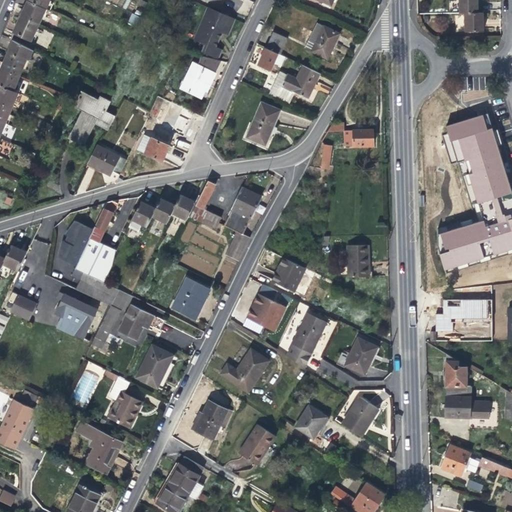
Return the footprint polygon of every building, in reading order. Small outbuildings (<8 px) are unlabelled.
[(27,6),(22,15),(41,23),(47,9),(29,0),(27,6)] [(29,0),(47,9),(51,0),(29,0)] [(235,0),(207,0),(207,2),(235,15),(241,2),(235,0)] [(458,0),(459,13),(464,12),(477,12),(477,2),(477,0),(458,0)] [(236,19),(208,7),(198,29),(202,31),(207,33),(203,41),(208,43),(204,51),(220,58),(224,50),(218,47),(221,39),(224,33),(229,36),(236,19)] [(482,12),(477,12),(464,12),(464,31),(483,31),(482,21),(482,12)] [(11,39),(14,40),(29,48),(41,23),(22,15),(19,22),(11,39)] [(305,48),(328,59),(333,47),(340,34),(317,23),(305,48)] [(202,31),(198,29),(194,37),(199,39),(203,41),(207,33),(202,31)] [(273,32),(266,48),(279,54),(281,55),(289,39),(273,32)] [(35,51),(29,48),(14,40),(7,58),(2,68),(21,76),(28,59),(31,60),(35,51)] [(271,71),(279,54),(266,48),(259,64),(271,71)] [(194,64),(182,87),(202,97),(206,89),(208,90),(209,88),(215,74),(194,64)] [(321,73),(304,65),(298,78),(282,71),(276,87),(281,89),(282,87),(309,99),(316,84),(321,73)] [(0,84),(0,85),(14,91),(21,76),(2,68),(0,73),(0,84)] [(0,85),(0,102),(13,108),(19,92),(14,91),(0,85)] [(511,259),(435,265),(437,291),(511,282),(511,146),(496,89),(431,96),(432,119),(480,113),(511,258),(511,259)] [(108,129),(115,116),(106,112),(111,102),(101,97),(99,101),(82,92),(75,106),(84,110),(70,138),(80,142),(84,144),(96,122),(108,129)] [(0,120),(6,123),(13,108),(0,102),(0,120)] [(263,103),(248,138),(266,145),(272,131),(281,111),(263,103)] [(183,131),(188,121),(180,117),(175,127),(183,131)] [(345,123),(334,122),(329,131),(345,131),(345,123)] [(375,130),(345,131),(344,146),(375,145),(375,136),(375,130)] [(145,134),(137,150),(163,162),(167,153),(169,149),(170,146),(145,134)] [(178,140),(176,148),(187,151),(189,144),(178,140)] [(325,145),(322,168),(329,169),(332,146),(325,145)] [(121,174),(127,160),(99,146),(89,165),(107,174),(111,176),(114,171),(121,174)] [(209,182),(191,217),(217,229),(222,218),(210,212),(205,209),(217,186),(209,182)] [(239,261),(250,237),(244,234),(263,196),(243,186),(225,225),(238,233),(227,255),(239,261)] [(182,195),(176,205),(173,213),(188,220),(197,202),(188,198),(182,195)] [(162,198),(157,209),(153,216),(168,223),(173,213),(176,205),(170,202),(162,198)] [(148,227),(153,216),(157,209),(148,205),(142,201),(133,219),(148,227)] [(106,203),(96,226),(91,238),(101,243),(111,221),(118,205),(113,203),(106,203)] [(73,276),(116,299),(120,290),(117,288),(105,282),(77,268),(91,238),(96,226),(84,220),(78,232),(62,266),(75,273),(73,276)] [(188,243),(196,225),(189,221),(180,239),(188,243)] [(117,250),(101,243),(91,238),(77,268),(105,282),(112,267),(115,254),(117,250)] [(369,245),(348,246),(349,276),(370,276),(370,264),(369,245)] [(12,246),(6,259),(4,263),(19,270),(27,253),(19,249),(12,246)] [(295,291),(306,268),(285,258),(278,271),(274,281),(295,291)] [(187,278),(173,307),(197,319),(206,301),(211,290),(187,278)] [(132,296),(120,290),(116,299),(112,306),(96,337),(106,343),(122,311),(125,312),(133,296),(132,296)] [(255,304),(247,319),(275,333),(291,300),(282,296),(279,302),(260,293),(255,304)] [(65,296),(61,294),(59,299),(62,301),(55,315),(65,320),(69,313),(83,319),(75,336),(84,340),(88,331),(89,331),(98,311),(65,296)] [(31,321),(39,304),(29,299),(19,295),(11,311),(31,321)] [(132,306),(120,330),(138,339),(145,326),(148,328),(150,325),(154,317),(132,306)] [(0,322),(6,324),(8,317),(0,314),(0,322)] [(308,314),(294,344),(288,357),(305,369),(312,353),(327,323),(308,314)] [(358,338),(345,365),(365,374),(373,358),(378,347),(358,338)] [(174,356),(153,346),(138,376),(138,377),(158,387),(158,386),(167,370),(174,356)] [(229,364),(221,374),(248,392),(270,361),(252,349),(238,370),(229,364)] [(446,375),(446,389),(466,388),(466,366),(458,366),(457,361),(445,361),(446,375)] [(112,380),(115,374),(107,369),(104,375),(112,380)] [(125,379),(119,376),(108,398),(116,402),(109,418),(130,428),(136,416),(143,402),(125,393),(131,382),(125,379)] [(506,417),(511,416),(511,392),(501,386),(500,388),(499,391),(507,392),(506,417)] [(469,417),(470,388),(466,388),(446,389),(446,405),(445,416),(469,417)] [(342,424),(361,436),(370,422),(379,409),(360,396),(342,424)] [(16,398),(0,431),(0,439),(18,449),(25,435),(37,408),(16,398)] [(209,401),(203,413),(199,423),(195,430),(215,439),(228,411),(209,401)] [(310,406),(296,427),(315,438),(320,429),(328,418),(310,406)] [(191,428),(195,430),(199,423),(203,413),(199,411),(191,428)] [(83,421),(78,432),(92,440),(90,446),(93,448),(85,464),(107,474),(115,457),(123,441),(83,421)] [(257,466),(275,438),(257,426),(248,440),(239,454),(257,466)] [(470,453),(450,445),(446,457),(442,467),(461,474),(470,453)] [(177,469),(169,483),(189,495),(205,469),(184,457),(177,469)] [(478,464),(506,476),(509,468),(482,457),(478,464)] [(347,471),(344,476),(360,486),(363,480),(347,471)] [(469,479),(467,486),(478,491),(481,484),(469,479)] [(385,494),(367,482),(356,500),(336,486),(332,494),(358,511),(373,511),(376,508),(385,494)] [(172,511),(179,511),(189,495),(169,483),(164,492),(157,503),(172,511)] [(82,485),(68,511),(91,511),(94,508),(100,494),(82,485)] [(17,495),(4,489),(0,498),(0,500),(12,505),(17,495)] [(298,511),(279,500),(272,511),(298,511)]
